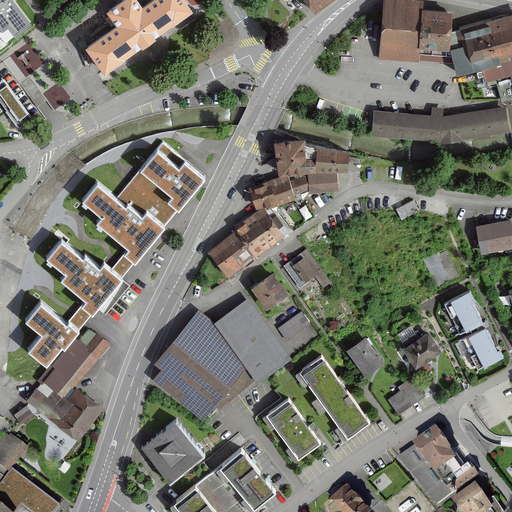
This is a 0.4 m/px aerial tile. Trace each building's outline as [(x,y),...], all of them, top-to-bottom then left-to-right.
[(11,0),(0,0),(0,36),(2,40),(27,21),(11,0)] [(153,38),(152,36),(171,22),(171,23),(190,10),(182,0),(152,0),(141,8),(135,0),(122,0),(108,11),(117,25),(86,47),(104,71),(122,58),(141,44),(142,46),(153,38)] [(304,0),(313,11),(327,0),(304,0)] [(418,59),(418,54),(421,12),(383,9),(378,59),(417,62),(418,59)] [(445,14),(421,12),(418,54),(445,56),(445,51),(447,34),(449,15),(447,14),(445,14)] [(511,16),(463,29),(447,34),(445,51),(451,49),(457,73),(482,66),(487,84),(496,82),(501,101),(509,98),(511,96),(511,16)] [(0,111),(1,111),(0,109),(0,102),(18,127),(30,118),(1,78),(0,79),(0,111)] [(459,136),(506,129),(503,109),(495,110),(495,111),(498,110),(498,114),(440,123),(379,118),(379,114),(384,115),(384,114),(375,113),(373,132),(442,139),(441,139),(459,137),(459,136)] [(346,168),(348,152),(304,143),(302,140),(290,141),(276,143),(281,171),(307,169),(326,168),(346,168)] [(142,184),(138,189),(171,216),(175,211),(205,176),(205,175),(163,141),(141,167),(150,175),(142,184)] [(309,193),(336,190),(335,172),(308,175),(309,193)] [(265,202),(267,205),(269,205),(294,197),(293,194),(308,189),(304,176),(289,182),(287,176),(277,179),(273,180),(253,187),(249,189),(255,206),(265,202)] [(171,216),(138,189),(126,204),(98,180),(83,199),(108,220),(104,226),(139,255),(171,216)] [(400,219),(418,211),(412,200),(395,209),(400,219)] [(242,264),(244,267),(256,258),(254,255),(262,249),(287,231),(273,209),(267,210),(264,207),(235,228),(234,229),(236,231),(231,236),(211,251),(229,275),(234,271),(242,264)] [(511,243),(511,236),(509,222),(477,228),(481,250),(511,243)] [(85,253),(83,256),(61,238),(52,250),(58,255),(53,261),(73,277),(68,283),(97,306),(122,275),(112,267),(108,272),(85,253)] [(325,276),(305,249),(300,254),(302,257),(293,264),(290,260),(283,266),(296,283),(303,278),(305,281),(314,274),(314,273),(316,271),(322,278),(325,276)] [(268,306),(286,293),(272,274),(254,287),(268,306)] [(460,332),(483,320),(471,297),(473,296),(470,289),(444,302),(460,332)] [(292,357),(248,297),(211,322),(217,327),(232,345),(256,377),(259,381),(292,357)] [(69,319),(67,321),(41,300),(30,312),(37,318),(32,324),(42,331),(34,341),(40,346),(34,352),(46,362),(62,343),(64,345),(79,327),(69,319)] [(310,322),(302,310),(278,327),(286,339),(310,322)] [(220,408),(236,394),(256,377),(232,345),(217,327),(211,322),(208,319),(178,354),(173,350),(158,368),(188,392),(185,395),(210,415),(218,405),(220,408)] [(499,347),(497,349),(485,325),(462,337),(478,368),(503,355),(499,347)] [(81,344),(76,340),(56,364),(55,363),(41,380),(55,391),(57,389),(63,394),(106,341),(97,334),(88,329),(82,336),(85,339),(81,344)] [(431,354),(439,349),(429,333),(419,339),(417,335),(404,344),(417,363),(424,358),(428,361),(432,359),(431,354)] [(366,372),(381,361),(365,339),(353,347),(358,353),(354,355),(366,372)] [(339,378),(322,354),(302,368),(311,381),(308,382),(339,425),(341,423),(350,435),(370,421),(339,378)] [(405,382),(408,385),(417,398),(424,393),(412,377),(405,382)] [(77,436),(100,406),(80,391),(76,388),(72,393),(71,392),(63,403),(64,404),(62,407),(47,396),(52,391),(42,384),(38,388),(37,387),(28,398),(77,436)] [(389,399),(398,412),(417,398),(408,385),(389,399)] [(321,441),(288,397),(268,411),(277,424),(275,425),(290,445),(292,444),(301,456),(321,441)] [(14,414),(19,421),(31,413),(26,406),(14,414)] [(169,481),(204,453),(176,418),(141,447),(169,481)] [(450,495),(476,476),(468,464),(459,471),(448,454),(445,449),(446,448),(434,432),(414,446),(414,447),(398,458),(436,505),(450,494),(450,495)] [(0,449),(0,464),(8,471),(25,449),(9,437),(0,449)] [(257,511),(279,496),(243,448),(172,505),(177,511),(257,511)] [(453,502),(459,511),(500,511),(501,511),(500,511),(498,511),(497,510),(499,509),(492,499),(485,504),(474,488),(453,502)] [(365,511),(360,506),(363,504),(355,494),(352,497),(346,490),(325,508),(327,511),(365,511)] [(13,511),(14,511),(6,506),(0,501),(0,511),(13,511)]
